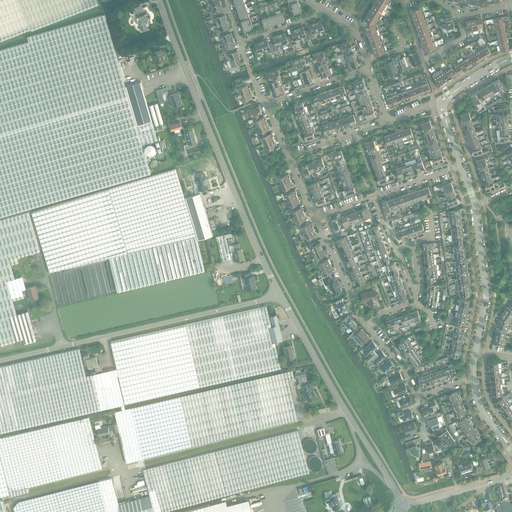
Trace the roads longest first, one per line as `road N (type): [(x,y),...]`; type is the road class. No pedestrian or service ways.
road 1 (tertiary): [(278,294),(159,0)]
road 2 (unclassified): [(0,358),(278,294)]
road 3 (tertiary): [(401,504),(278,294)]
road 4 (tertiary): [(475,352),(485,287),(474,203)]
road 5 (residential): [(314,217),(366,328)]
